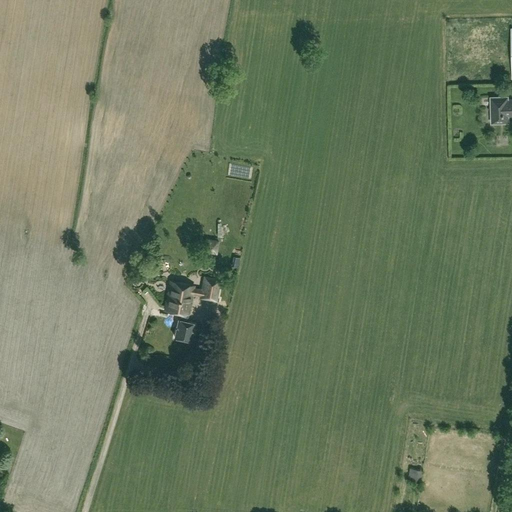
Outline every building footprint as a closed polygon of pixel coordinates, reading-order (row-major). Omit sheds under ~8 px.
[(511,99),(511,100),(511,101),(507,101),(507,99),(507,97),(491,97),(492,113),(493,115),(495,115),(496,122),(508,122),(508,115),(511,115),(511,99)] [(216,253),(219,240),(205,237),(203,251),(216,253)] [(164,309),(180,312),(188,313),(192,293),(200,295),(199,297),(216,301),(220,278),(204,275),(201,288),(193,287),(194,285),(170,280),(164,309)] [(187,320),(188,313),(180,312),(179,318),(178,318),(174,336),(190,339),(194,322),(187,320)] [(421,470),(410,468),(408,479),(419,481),(421,470)]
